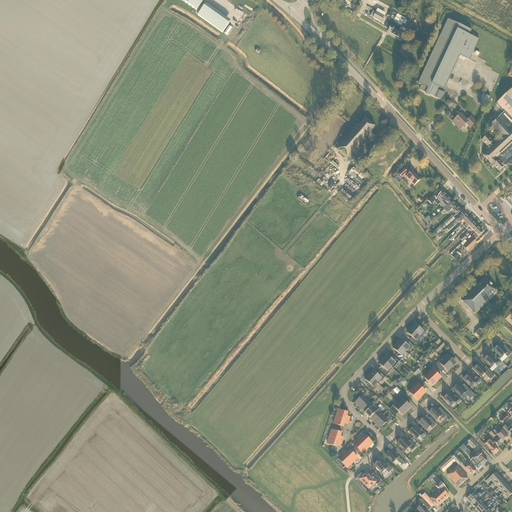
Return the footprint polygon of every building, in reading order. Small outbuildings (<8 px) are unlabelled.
[(182,0),(198,10),(204,0),(182,0)] [(224,32),(232,20),(207,3),(199,15),(224,32)] [(381,22),(386,13),(383,11),(377,8),(376,11),(373,9),(370,15),(373,17),(381,22)] [(383,11),(386,13),(388,15),(388,16),(390,17),(385,27),(389,29),(388,32),(391,33),(391,34),(401,39),(404,33),(404,32),(406,29),(400,26),(405,19),(397,15),(390,11),(389,13),(384,9),(383,11)] [(419,90),(426,93),(425,94),(429,96),(429,95),(441,100),(445,93),(438,90),(439,87),(444,89),(460,55),(469,60),(474,50),(479,40),(469,35),(471,30),(448,20),(418,84),(421,85),(419,90)] [(511,89),(497,103),(505,111),(498,117),(510,130),(511,128),(511,129),(511,89)] [(482,94),(478,103),(486,107),(490,98),(482,94)] [(467,121),(460,114),(452,122),(456,126),(459,129),(461,127),(462,128),(466,124),(470,128),(476,122),(471,117),(467,121)] [(495,114),(489,119),(493,123),(498,118),(495,114)] [(510,130),(498,117),(498,118),(493,123),(490,125),(501,137),(493,145),(491,148),(483,155),(491,164),(491,163),(495,160),(495,159),(497,158),(511,143),(511,129),(511,128),(510,130)] [(358,127),(355,124),(335,148),(349,160),(370,137),(367,135),(375,127),(365,118),(358,127)] [(492,142),(487,136),(482,140),(488,147),(489,145),(491,148),(493,145),(491,143),(492,142)] [(505,166),(508,163),(509,165),(511,165),(511,163),(511,143),(497,158),(505,166)] [(504,167),(498,161),(497,162),(495,160),(491,163),(499,172),(504,167)] [(407,173),(404,169),(399,174),(402,178),(404,175),(406,177),(414,186),(420,180),(416,175),(413,171),(409,175),(407,173)] [(354,171),(351,175),(363,185),(366,182),(354,171)] [(446,207),(452,201),(443,191),(439,196),(436,198),(441,203),(442,202),(446,207)] [(428,201),(431,205),(436,200),(433,196),(428,201)] [(452,201),(446,207),(444,210),(446,212),(447,211),(449,212),(452,209),(457,215),(462,211),(452,201)] [(464,222),(469,218),(464,213),(460,217),(460,218),(459,219),(461,222),(463,220),(464,222)] [(447,226),(455,220),(452,216),(444,223),(447,226)] [(464,225),(467,227),(468,226),(469,227),(473,222),(469,218),(464,222),(466,224),(464,225)] [(469,230),(471,232),(473,231),(474,231),(478,227),(473,222),(469,227),(471,228),(469,230)] [(453,223),(446,229),(448,231),(448,232),(455,225),(453,223)] [(473,235),(476,238),(483,232),(478,227),(474,231),(475,233),(473,235)] [(450,245),(452,242),(451,241),(457,236),(454,233),(446,241),(450,245)] [(473,239),(464,248),(468,251),(476,243),(473,239)] [(485,279),(477,286),(476,285),(469,293),(467,291),(463,294),(465,296),(461,300),(475,314),(490,299),(489,298),(497,291),(485,279)] [(479,329),(484,333),(490,327),(486,323),(479,329)] [(423,335),(427,331),(422,327),(420,329),(415,325),(411,329),(419,336),(422,334),(423,335)] [(407,334),(412,338),(410,340),(415,345),(418,340),(417,339),(419,336),(411,329),(407,334)] [(409,351),(413,347),(408,342),(406,345),(401,340),(397,345),(405,352),(407,349),(409,351)] [(442,342),(434,350),(437,353),(445,345),(442,342)] [(393,349),(398,353),(396,356),(401,360),(404,356),(403,355),(405,352),(397,345),(393,349)] [(505,355),(507,357),(511,353),(506,347),(503,350),(499,345),(494,350),(502,358),(505,355)] [(451,359),(454,357),(449,352),(445,356),(447,358),(444,360),(451,368),(456,364),(451,359)] [(489,355),(484,360),(491,368),(495,364),(497,366),(501,362),(496,357),(493,359),(489,355)] [(394,358),(392,360),(387,356),(383,360),(391,367),(393,365),(395,366),(399,362),(394,358)] [(387,376),(390,372),(389,370),(391,367),(383,360),(379,365),(384,369),(382,372),(387,376)] [(441,363),(440,361),(438,363),(447,372),(451,368),(444,360),(441,363)] [(476,367),(474,370),(481,377),(485,374),(490,380),(495,377),(486,367),(483,370),(479,365),(478,365),(476,366),(476,367)] [(441,378),(435,372),(432,369),(430,371),(431,372),(429,375),(436,382),(441,378)] [(379,380),(381,382),(385,378),(380,373),(378,376),(373,372),(369,376),(377,383),(379,380)] [(469,374),(464,379),(471,387),(475,384),(476,386),(481,382),(476,377),(473,379),(469,374)] [(426,377),(425,376),(423,377),(432,387),(436,382),(429,375),(426,377)] [(368,387),(372,392),(376,387),(375,386),(377,383),(369,376),(365,380),(370,385),(368,387)] [(416,384),(415,385),(416,387),(414,389),(421,397),(425,393),(416,384)] [(458,384),(453,389),(461,397),(464,394),(470,400),(474,395),(466,386),(463,389),(458,384)] [(411,392),(410,390),(408,392),(417,401),(421,397),(414,389),(411,392)] [(360,408),(368,401),(365,397),(367,395),(365,394),(355,403),(360,408)] [(453,398),(448,394),(443,399),(451,407),(454,403),(456,405),(460,401),(455,396),(453,398)] [(406,403),(408,400),(404,396),(400,400),(401,401),(399,404),(406,412),(410,407),(406,403)] [(365,413),(373,405),(375,404),(373,402),(371,404),(368,401),(360,408),(365,413)] [(389,410),(392,412),(395,409),(402,416),(406,412),(399,404),(396,406),(394,405),(389,410)] [(365,413),(364,414),(370,419),(370,418),(378,410),(373,405),(365,413)] [(447,416),(441,410),(438,412),(434,408),(429,413),(437,421),(440,417),(443,420),(447,416)] [(380,409),(378,410),(370,418),(375,424),(383,416),(379,412),(381,410),(380,409)] [(346,417),(348,413),(338,410),(336,417),(349,421),(350,418),(346,417)] [(503,425),(511,417),(508,413),(505,416),(503,414),(500,417),(502,419),(500,421),(503,425)] [(383,416),(375,424),(380,428),(390,419),(388,417),(386,419),(383,416)] [(334,424),(343,427),(344,424),(348,425),(349,421),(336,417),(334,424)] [(430,419),(428,421),(424,417),(419,422),(427,430),(430,427),(432,429),(436,425),(430,419)] [(506,426),(502,429),(509,437),(511,433),(511,431),(508,426),(507,427),(506,426)] [(414,427),(409,432),(417,440),(420,437),(422,438),(426,434),(421,429),(418,431),(414,427)] [(489,428),(489,427),(485,430),(489,434),(496,440),(494,442),(498,447),(503,442),(496,435),(493,432),(489,428)] [(340,437),(341,433),(332,430),(329,437),(342,441),(343,438),(340,437)] [(501,431),(497,435),(496,435),(503,442),(508,438),(501,431)] [(373,444),(366,436),(363,439),(361,436),(358,439),(368,449),(373,444)] [(327,444),(337,447),(338,444),(341,445),(342,441),(329,437),(327,444)] [(407,443),(403,438),(397,444),(405,452),(409,448),(412,451),(416,447),(410,441),(407,443)] [(474,449),(477,446),(471,439),(470,438),(467,441),(468,442),(474,449)] [(358,444),(355,446),(362,454),(368,449),(358,439),(356,441),(358,444)] [(490,448),(492,450),(491,451),(494,455),(498,451),(493,445),(494,444),(490,439),(485,444),(490,449),(490,448)] [(388,452),(385,455),(393,463),(396,460),(402,466),(406,461),(398,452),(395,455),(390,450),(389,450),(387,452),(388,452)] [(357,458),(350,451),(348,454),(345,451),(343,454),(352,463),(357,458)] [(483,465),(487,461),(480,453),(477,455),(475,457),(483,465)] [(340,456),(343,459),(340,461),(338,459),(336,462),(343,469),(344,468),(344,469),(346,467),(347,468),(352,463),(343,454),(340,456)] [(462,462),(455,454),(452,457),(459,465),(462,462)] [(470,461),(474,465),(478,470),(483,465),(475,457),(470,461)] [(440,469),(443,472),(455,462),(452,458),(440,469)] [(379,461),(374,466),(376,468),(380,472),(382,474),(385,470),(388,473),(393,469),(387,464),(385,466),(379,461)] [(476,471),(470,464),(465,468),(472,475),(476,471)] [(447,475),(458,487),(461,484),(462,485),(468,479),(464,475),(465,474),(457,466),(447,475)] [(489,478),(486,481),(488,483),(491,480),(494,483),(500,477),(496,472),(489,478)] [(381,482),(375,476),(372,479),(366,473),(360,480),(364,484),(362,486),(368,492),(371,490),(369,488),(375,482),(377,485),(381,482)] [(500,477),(494,483),(491,486),(492,488),(495,485),(498,488),(505,482),(500,477)] [(437,485),(435,486),(439,490),(438,492),(445,500),(449,496),(447,494),(449,491),(437,478),(433,481),(437,485)] [(497,493),(500,490),(503,493),(509,487),(505,482),(498,488),(495,491),(497,493)] [(511,493),(511,490),(509,487),(503,493),(499,496),(501,498),(504,495),(507,498),(511,493)] [(438,506),(445,500),(438,492),(431,498),(438,506)] [(478,498),(481,495),(479,493),(476,496),(473,493),(467,499),(471,504),(478,498)] [(421,497),(426,502),(430,499),(425,494),(422,496),(421,497)] [(482,503),(485,500),(484,498),(481,501),(478,498),(471,504),(476,509),(482,503)] [(421,499),(418,502),(420,505),(417,509),(419,511),(427,511),(431,508),(421,499)] [(434,504),(430,499),(426,502),(431,507),(434,504)] [(482,511),(487,508),(493,502),(491,501),(485,506),(482,503),(476,509),(478,511),(482,511)]
